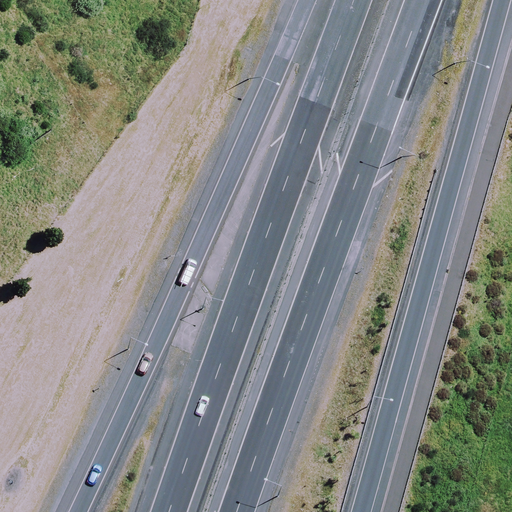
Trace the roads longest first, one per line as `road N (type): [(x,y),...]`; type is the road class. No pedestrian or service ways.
road 1 (motorway): [(75,511),(308,0)]
road 2 (motorway): [(181,511),(368,0)]
road 3 (motorway): [(423,0),(239,511)]
road 4 (motorway): [(502,0),(364,511)]
